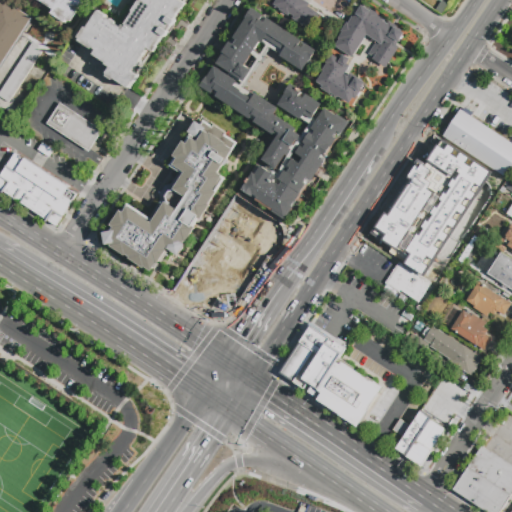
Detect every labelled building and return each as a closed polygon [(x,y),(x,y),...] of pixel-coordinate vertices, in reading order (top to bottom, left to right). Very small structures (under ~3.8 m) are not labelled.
[(0,71),(0,4),(2,0),(6,0),(35,19),(0,71)] [(84,0),(70,22),(67,20),(65,23),(51,14),(54,10),(38,0),(84,0)] [(181,0),(181,1),(186,5),(183,11),(182,10),(175,20),(178,22),(174,28),(172,27),(169,32),(171,33),(167,39),(164,37),(157,47),(158,47),(154,54),(148,50),(141,62),(142,62),(138,68),(137,67),(133,73),(139,77),(134,84),(133,83),(129,89),(114,79),(113,81),(107,77),(108,75),(107,74),(111,68),(106,65),(107,63),(94,55),(97,51),(93,48),(92,50),(80,42),(81,39),(79,38),(86,27),(88,28),(99,11),(107,16),(106,17),(111,20),(112,20),(117,23),(116,24),(122,28),(123,25),(125,26),(134,13),(133,12),(140,1),(141,2),(142,0),(181,0)] [(305,0),(311,4),(309,6),(318,12),(320,14),(309,30),(273,6),(277,0),(305,0)] [(367,53),(375,41),(365,35),(350,57),(330,43),(345,21),(347,22),(351,16),(353,16),(361,4),(369,10),(370,9),(378,14),(377,15),(383,19),(383,21),(386,23),(388,20),(394,25),(394,26),(403,32),(395,45),(398,47),(384,67),(372,58),(372,57),(367,53)] [(277,138),(254,123),(258,118),(253,115),(250,120),(216,97),(219,92),(215,90),(212,95),(201,87),(253,8),(317,51),(303,72),(280,57),(284,51),(266,38),(262,44),(260,42),(245,65),(252,69),(243,82),(239,79),(237,83),(255,95),(256,93),(279,108),(275,114),(293,126),(291,128),(303,136),(309,126),(278,105),(292,84),(308,94),(323,104),(313,119),(317,122),(326,108),(350,123),(338,141),(336,140),(325,157),(323,155),(320,159),(324,161),(307,188),(306,187),(296,201),(298,202),(286,220),(273,211),(274,210),(257,198),(258,197),(255,195),(253,197),(242,190),(253,172),(256,174),(261,166),(276,176),(279,171),(263,160),(277,138)] [(9,102),(0,96),(0,91),(32,42),(38,46),(37,48),(42,51),(9,102)] [(347,64),(350,66),(346,74),(348,76),(350,73),(365,82),(364,84),(366,85),(366,87),(365,90),(363,92),(361,91),(357,97),(356,99),(353,99),(352,99),(351,103),(350,103),(348,104),(339,98),(337,100),(320,89),(322,86),(317,82),(325,70),(321,67),(330,53),(341,60),(344,55),(350,59),(347,64)] [(103,131),(89,152),(47,124),(61,103),(103,131)] [(443,137),(461,110),(511,144),(511,172),(508,179),(443,137)] [(120,211),(123,213),(128,206),(152,222),(165,201),(178,209),(186,197),(173,189),(184,173),(172,165),(177,158),(173,156),(183,141),(185,142),(191,133),(188,131),(195,121),(206,128),(204,130),(210,134),(211,133),(226,143),(226,144),(233,149),(218,172),(224,176),(224,178),(219,186),(217,184),(213,190),(217,192),(200,218),(198,217),(193,226),(194,227),(184,244),(185,245),(180,253),(178,254),(176,254),(167,248),(151,271),(145,267),(144,269),(111,246),(110,244),(104,245),(103,231),(112,230),(114,227),(111,225),(120,211)] [(422,274),(489,172),(442,142),(430,160),(455,176),(407,250),(412,254),(406,264),(422,274)] [(0,177),(16,153),(66,186),(45,218),(0,188),(0,177)] [(383,239),(387,233),(376,226),(418,162),(430,171),(425,179),(431,183),(427,189),(434,193),(397,248),(383,239)] [(66,186),(81,196),(59,228),(45,218),(66,186)] [(215,308),(223,313),(231,302),(233,303),(259,265),(256,263),(267,247),(270,249),(276,241),(272,239),(276,233),(268,228),(266,230),(238,212),(221,237),(226,241),(223,245),(219,243),(214,251),(219,255),(212,266),(209,264),(206,267),(201,264),(200,264),(203,260),(196,255),(188,267),(191,268),(189,271),(186,269),(177,284),(184,289),(193,295),(191,298),(200,304),(202,302),(207,305),(205,308),(212,313),(215,308)] [(498,244),(511,252),(511,225),(510,224),(498,244)] [(476,255),(463,247),(471,234),(484,243),(476,255)] [(511,257),(501,251),(506,242),(511,245),(511,257)] [(511,290),(487,274),(501,253),(511,260),(511,290)] [(399,263),(431,284),(418,303),(400,291),(399,293),(385,284),(399,263)] [(468,301),(478,284),(511,304),(505,315),(497,311),(493,316),(489,314),(487,318),(473,309),(474,307),(467,303),(468,301)] [(488,330),(485,335),(492,339),(483,352),(450,331),(452,329),(442,323),(453,305),(472,317),(473,315),(486,323),(483,328),(488,330)] [(281,371),(310,325),(325,335),(324,337),(296,381),(281,371)] [(424,340),(433,327),(483,358),(471,377),(425,348),(422,352),(422,353),(421,353),(420,353),(407,344),(414,333),(424,340)] [(294,383),(296,381),(324,337),(333,343),(335,341),(345,348),(336,362),(317,391),(314,396),(307,392),(311,387),(307,385),(303,390),(294,383)] [(343,361),(383,388),(357,427),(318,401),(322,394),(317,391),(336,362),(341,365),(343,361)] [(420,411),(430,418),(430,420),(416,441),(405,457),(394,450),(420,411)] [(416,441),(430,420),(444,429),(431,450),(416,441)] [(405,457),(416,441),(431,450),(431,451),(420,467),(405,457)] [(483,511),(452,491),(482,447),(490,453),(491,452),(493,453),(511,465),(511,496),(501,511),(483,511)]
